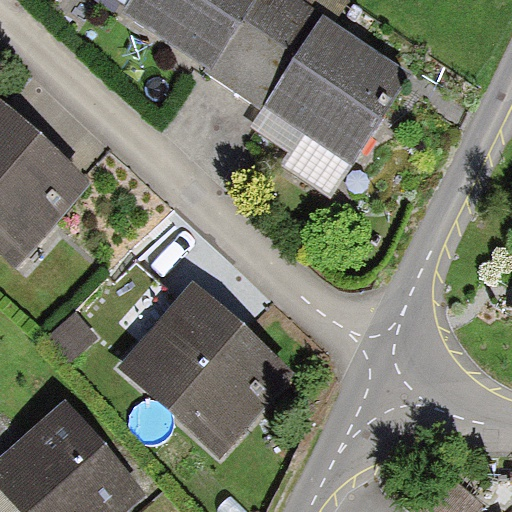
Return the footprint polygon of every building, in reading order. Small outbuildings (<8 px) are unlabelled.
[(294,149),(284,165),(330,196),(412,72),(336,22),(350,0),(129,0),(121,13),(202,66),(199,71),(262,112),(255,123),(294,149)] [(0,102),(0,252),(14,265),(89,182),(0,102)] [(191,285),(118,365),(216,453),(288,373),(191,285)] [(123,511),(148,491),(67,397),(0,455),(0,489),(19,511),(123,511)] [(422,511),(480,511),(483,510),(448,474),(416,505),(422,511)] [(19,511),(0,489),(0,511),(19,511)]
